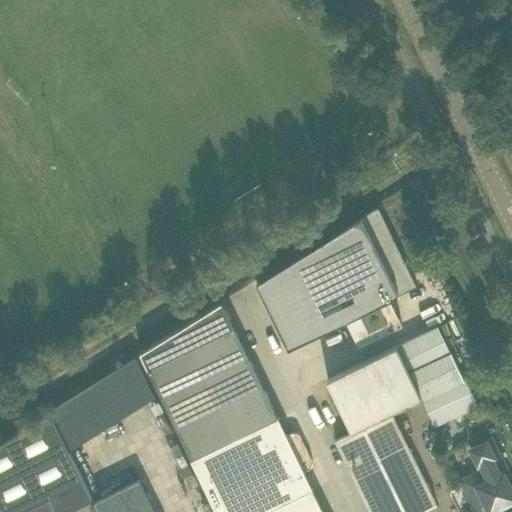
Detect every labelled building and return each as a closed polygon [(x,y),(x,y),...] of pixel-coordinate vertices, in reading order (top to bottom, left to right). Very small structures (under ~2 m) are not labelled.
[(378,205),(256,281),(289,348),(346,320),(359,346),(402,325),(390,299),(400,294),(417,285),(378,205)] [(249,355),(234,325),(223,300),(140,352),(162,397),(249,355)] [(456,315),(445,325),(460,344),(472,335),(456,315)] [(438,325),(328,378),(352,429),(391,410),(409,402),(422,396),(418,388),(411,374),(452,354),(438,325)] [(264,386),(249,355),(162,397),(177,428),(264,386)] [(278,416),(264,386),(177,428),(191,458),(278,416)] [(353,431),(336,439),(371,511),(418,511),(437,503),(391,410),(352,429),(353,431)] [(0,443),(0,511),(59,511),(60,511),(92,496),(51,412),(0,443)] [(278,416),(191,458),(217,511),(262,511),(313,488),(304,470),(311,467),(313,461),(300,433),(294,431),(287,434),(278,416)] [(481,469),(461,479),(469,495),(477,511),(488,511),(490,511),(511,500),(511,487),(499,461),(502,459),(491,435),(477,442),(468,446),(478,466),(480,465),(481,469)] [(155,511),(140,479),(95,501),(100,511),(155,511)] [(324,511),(313,488),(262,511),(324,511)]
